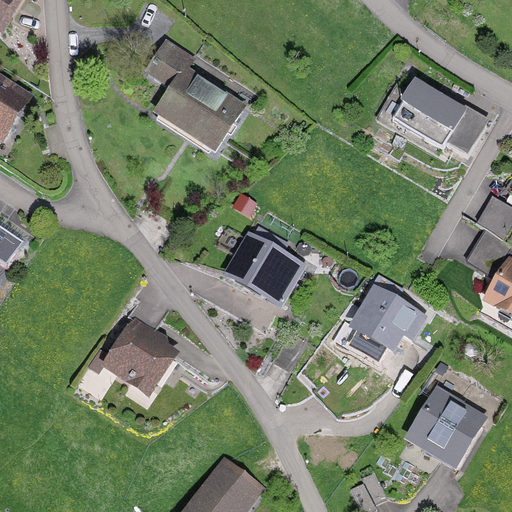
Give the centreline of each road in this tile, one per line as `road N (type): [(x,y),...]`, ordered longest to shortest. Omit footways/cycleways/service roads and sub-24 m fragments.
road 1 (residential): [(53,0),(75,156),(256,405),(316,511)]
road 2 (residential): [(375,0),(433,49),(511,97)]
